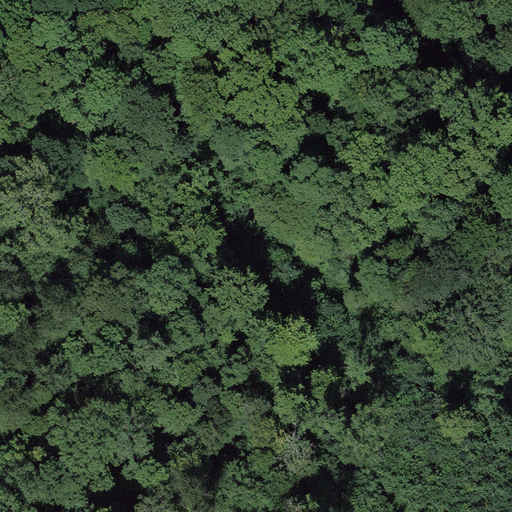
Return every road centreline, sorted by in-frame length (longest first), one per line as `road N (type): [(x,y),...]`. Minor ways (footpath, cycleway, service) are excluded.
road 1 (track): [(369,0),(511,128)]
road 2 (track): [(0,269),(11,195),(0,101)]
